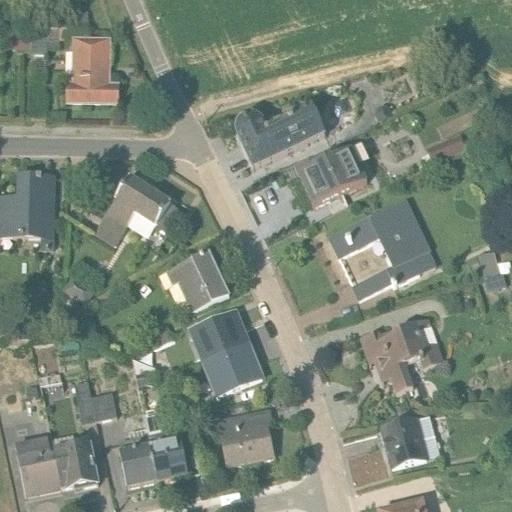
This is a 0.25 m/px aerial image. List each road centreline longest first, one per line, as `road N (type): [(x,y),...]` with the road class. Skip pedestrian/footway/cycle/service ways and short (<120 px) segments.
road 1 (unclassified): [(198,151),(275,313),(333,485)]
road 2 (track): [(183,117),(413,58),(453,54),(481,68)]
road 3 (residential): [(198,151),(0,145)]
road 4 (unclassified): [(143,24),(198,151)]
road 5 (residential): [(207,511),(333,485)]
